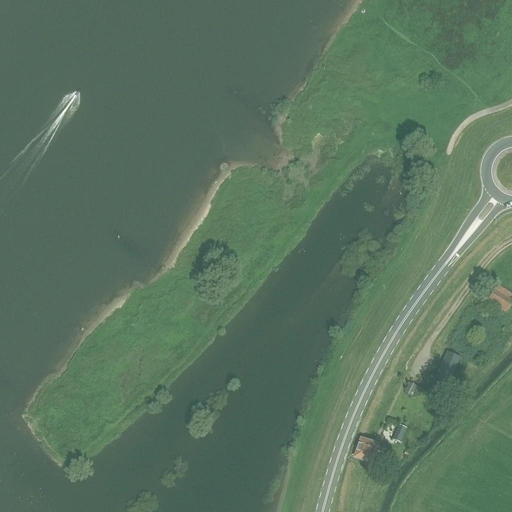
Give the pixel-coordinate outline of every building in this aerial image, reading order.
[(511,305),(511,296),(496,287),(487,301),(507,314),(511,305)] [(447,352),(429,389),(442,396),(460,359),(447,352)] [(411,397),(416,386),(409,382),(404,393),(411,397)] [(399,425),(392,439),(400,443),(406,428),(399,425)] [(361,439),(354,457),(371,464),(378,446),(361,439)]
